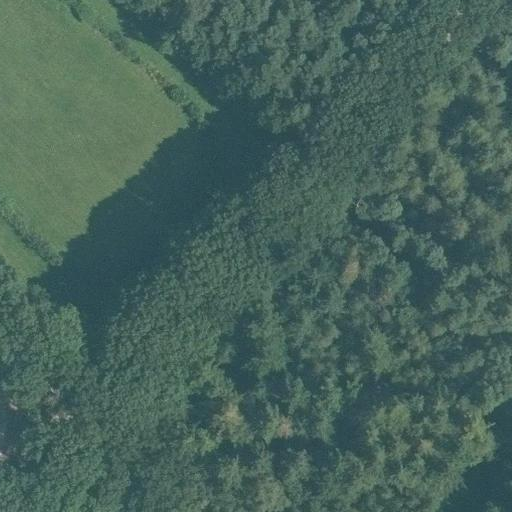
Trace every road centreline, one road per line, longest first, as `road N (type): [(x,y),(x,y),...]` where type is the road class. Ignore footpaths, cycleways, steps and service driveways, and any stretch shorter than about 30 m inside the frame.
road 1 (track): [(85,418),(436,27)]
road 2 (track): [(85,418),(174,511)]
